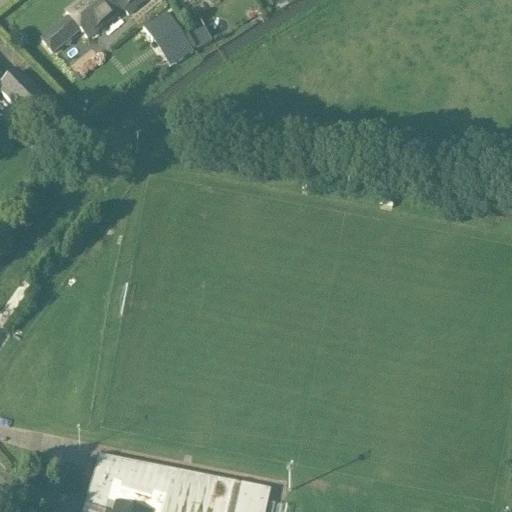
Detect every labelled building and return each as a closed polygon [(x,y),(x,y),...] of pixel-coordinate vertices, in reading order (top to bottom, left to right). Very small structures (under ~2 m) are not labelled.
[(66,20),(40,42),(51,55),(79,32),(86,40),(122,10),(128,17),(128,16),(147,0),(85,0),(64,17),(66,20)] [(161,36),(180,63),(193,54),(166,14),(142,30),(151,43),(161,36)] [(189,38),(197,52),(212,44),(204,30),(189,38)] [(0,87),(0,95),(41,140),(61,121),(17,74),(1,89),(0,87)] [(265,511),(270,493),(100,455),(90,488),(82,511),(265,511)]
